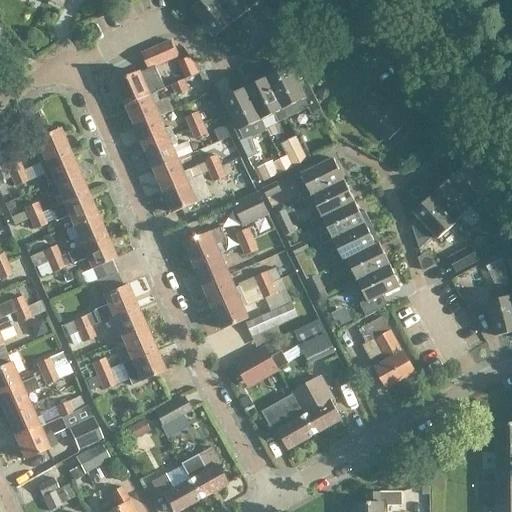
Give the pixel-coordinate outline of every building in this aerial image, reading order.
[(204,0),(205,1),(194,10),(216,38),(235,23),(216,0),(204,0)] [(247,0),(216,0),(235,23),(254,8),(247,0)] [(247,0),(254,8),(264,0),(247,0)] [(170,42),(145,53),(151,69),(177,58),(170,42)] [(186,78),(198,73),(191,58),(180,63),(186,78)] [(278,69),(266,74),(284,111),(288,120),(309,110),(312,115),(323,110),(308,81),(299,85),(291,68),(280,73),(278,69)] [(127,105),(156,93),(162,90),(156,78),(146,83),(142,74),(118,84),(127,105)] [(256,80),(258,84),(247,89),(263,122),(284,111),(266,74),(256,80)] [(185,80),(171,86),(176,97),(189,91),(185,80)] [(263,122),(247,89),(225,100),(245,142),(252,138),(253,139),(268,132),(263,122)] [(328,99),(329,94),(326,89),(318,93),(322,102),(328,99)] [(159,101),(156,93),(127,105),(137,128),(161,118),(154,103),(159,101)] [(387,143),(407,124),(382,96),(361,115),(387,143)] [(185,119),(190,130),(204,124),(199,113),(185,119)] [(161,118),(137,128),(146,149),(176,137),(171,128),(166,130),(161,118)] [(208,135),(204,124),(190,130),(195,141),(208,135)] [(432,128),(423,135),(433,146),(441,138),(432,128)] [(69,151),(60,129),(30,142),(39,164),(69,151)] [(179,145),(176,137),(146,149),(155,171),(179,161),(173,147),(179,145)] [(296,138),(281,145),(293,168),(307,161),(296,138)] [(216,148),(223,161),(236,155),(230,142),(216,148)] [(180,160),(194,156),(190,144),(176,148),(180,160)] [(69,151),(39,164),(49,187),(54,184),(54,182),(78,172),(69,151)] [(1,155),(0,155),(0,181),(11,177),(10,176),(6,166),(1,155)] [(205,164),(190,171),(194,179),(209,172),(222,167),(217,156),(204,162),(205,164)] [(6,166),(10,176),(24,171),(19,160),(6,166)] [(303,175),(310,190),(301,194),(305,202),(346,181),(335,160),(303,175)] [(184,173),(179,161),(155,171),(164,192),(194,180),(194,179),(190,171),(184,173)] [(273,162),(258,169),(264,183),(279,175),(273,162)] [(451,181),(476,207),(494,191),(469,164),(451,181)] [(222,167),(209,172),(214,183),(227,177),(222,167)] [(10,176),(11,177),(15,187),(29,182),(24,171),(10,176)] [(87,194),(78,172),(54,182),(54,184),(60,196),(55,199),(58,206),(87,194)] [(197,187),(194,180),(164,192),(174,214),(197,204),(192,190),(197,187)] [(356,203),(346,181),(305,202),(309,210),(317,206),(324,219),(356,203)] [(476,207),(451,181),(434,196),(458,223),(476,207)] [(263,190),(268,198),(282,191),(278,182),(263,190)] [(87,194),(58,206),(50,210),(55,222),(68,216),(72,226),(96,215),(87,194)] [(245,226),(269,215),(258,194),(235,205),(245,226)] [(458,223),(434,196),(415,213),(440,240),(458,223)] [(29,219),(42,213),(38,203),(24,208),(29,219)] [(324,219),(334,241),(371,222),(366,211),(362,214),(356,203),(324,219)] [(298,232),(287,211),(277,216),(288,237),(298,232)] [(42,213),(29,219),(33,229),(46,223),(42,213)] [(106,237),(96,215),(72,226),(78,239),(72,242),(76,250),(106,237)] [(371,222),(334,241),(345,262),(348,260),(377,246),(374,239),(378,237),(371,222)] [(222,228),(210,234),(186,244),(196,266),(219,256),(220,256),(226,254),(223,246),(229,243),(222,228)] [(249,229),(236,235),(241,246),(254,240),(249,229)] [(245,257),(258,251),(281,241),(276,230),(254,240),(241,246),(245,257)] [(117,275),(111,261),(115,259),(106,237),(76,250),(67,254),(71,265),(86,259),(97,283),(117,275)] [(482,246),(487,256),(498,250),(493,240),(482,246)] [(306,242),(291,248),(296,258),(307,252),(310,251),(306,242)] [(381,244),(377,246),(348,260),(359,282),(391,266),(381,244)] [(36,267),(61,256),(56,246),(29,258),(33,268),(36,267)] [(451,260),(458,272),(479,260),(472,248),(451,260)] [(307,252),(296,258),(303,272),(314,267),(307,252)] [(0,268),(9,264),(4,253),(0,255),(0,268)] [(485,263),(490,272),(504,264),(501,254),(485,263)] [(41,279),(66,268),(61,256),(36,267),(41,279)] [(229,277),(220,256),(219,256),(196,266),(205,287),(229,277)] [(0,280),(13,275),(9,264),(0,268),(0,280)] [(402,288),(391,266),(359,282),(368,301),(361,304),(366,316),(388,305),(384,296),(402,288)] [(254,278),(259,290),(274,283),(269,272),(254,278)] [(87,316),(92,326),(106,320),(111,317),(135,307),(126,285),(122,287),(117,275),(97,283),(107,306),(92,313),(92,314),(87,316)] [(307,280),(317,302),(328,296),(318,275),(317,275),(307,280)] [(214,309),(244,296),(240,287),(234,290),(233,287),(229,277),(205,287),(214,309)] [(249,306),(278,294),(274,283),(259,290),(245,296),(249,306)] [(501,299),(489,302),(498,337),(511,333),(511,291),(511,287),(498,290),(501,299)] [(244,296),(214,309),(223,331),(247,321),(241,307),(247,304),(244,296)] [(14,313),(28,308),(22,297),(9,303),(14,313)] [(40,302),(28,308),(14,313),(20,324),(45,313),(40,302)] [(253,337),(300,317),(293,303),(248,323),(253,337)] [(111,317),(106,320),(110,329),(115,326),(121,339),(145,329),(135,307),(111,317)] [(10,316),(0,320),(0,356),(6,354),(0,340),(0,333),(15,327),(10,316)] [(87,316),(61,327),(65,337),(78,332),(92,326),(87,316)] [(305,328),(320,360),(335,352),(320,321),(305,328)] [(42,322),(36,325),(33,332),(36,337),(46,333),(42,322)] [(96,338),(92,326),(78,332),(83,343),(96,338)] [(154,350),(145,329),(121,339),(125,350),(116,353),(121,365),(130,361),(154,350)] [(364,346),(377,369),(388,389),(416,373),(405,353),(404,353),(392,331),(364,346)] [(69,336),(73,346),(82,343),(78,333),(69,336)] [(266,349),(236,365),(249,388),(279,372),(266,349)] [(130,361),(121,365),(130,386),(163,372),(154,350),(130,361)] [(41,375),(54,369),(67,362),(63,353),(37,365),(41,375)] [(0,367),(10,363),(6,354),(0,356),(0,367)] [(109,370),(105,359),(92,365),(97,376),(109,370)] [(10,363),(0,367),(0,393),(19,385),(10,363)] [(54,369),(41,375),(47,386),(59,380),(54,369)] [(116,385),(109,370),(97,376),(104,391),(116,385)] [(86,381),(91,391),(101,386),(96,377),(86,381)] [(19,385),(0,393),(0,404),(5,417),(29,407),(24,397),(40,390),(35,378),(19,385)] [(315,435),(342,420),(332,402),(335,400),(323,378),(292,395),(293,396),(304,416),(315,435)] [(293,396),(263,413),(275,434),(278,432),(288,451),(315,435),(304,416),(293,396)] [(69,402),(74,413),(84,408),(80,397),(69,402)] [(182,399),(154,414),(161,428),(189,412),(182,399)] [(69,402),(55,408),(60,418),(74,413),(69,402)] [(43,426),(40,417),(34,420),(29,407),(5,417),(15,439),(43,426)] [(511,414),(506,414),(506,425),(498,425),(498,448),(511,448),(511,414)] [(146,418),(149,424),(155,421),(152,415),(146,418)] [(15,439),(24,460),(57,446),(53,435),(65,430),(60,418),(43,426),(15,439)] [(78,451),(102,440),(93,420),(69,430),(78,451)] [(149,431),(143,421),(126,431),(132,441),(149,431)] [(84,475),(108,461),(99,445),(75,459),(84,475)] [(499,478),(511,477),(511,448),(498,448),(499,478)] [(227,485),(217,467),(216,466),(219,465),(210,449),(180,465),(188,480),(200,500),(227,485)] [(178,511),(200,500),(188,480),(172,490),(164,475),(151,483),(159,498),(162,497),(170,511),(178,511)] [(511,477),(499,478),(499,508),(511,507),(511,477)] [(49,511),(63,505),(57,492),(60,490),(55,479),(37,487),(49,511)] [(133,511),(128,502),(120,488),(108,495),(116,509),(110,511),(133,511)] [(382,492),(382,493),(364,494),(364,503),(356,503),(356,511),(389,511),(389,506),(403,506),(403,492),(382,492)]
